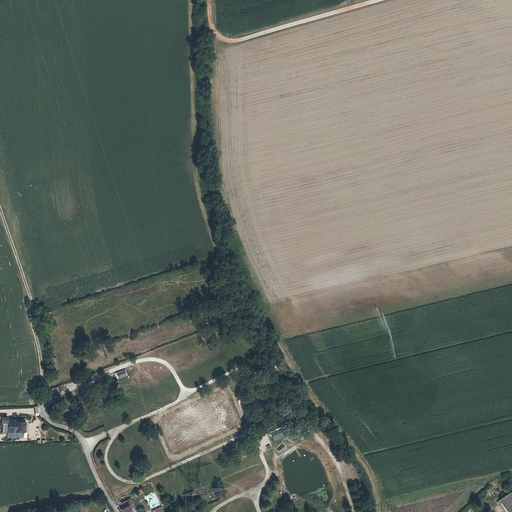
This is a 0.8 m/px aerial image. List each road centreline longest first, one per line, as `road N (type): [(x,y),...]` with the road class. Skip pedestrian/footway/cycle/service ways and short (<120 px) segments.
road 1 (track): [(84,444),(245,366),(253,384),(270,390),(280,428),(305,425),(328,449),(353,511)]
road 2 (track): [(211,511),(267,477),(250,433),(140,482),(117,478),(105,459),(108,447)]
road 3 (track): [(42,408),(44,357),(0,203)]
road 4 (unclassified): [(210,0),(210,26),(234,40),(376,0)]
road 5 (track): [(45,402),(153,359),(170,366),(186,396)]
road 6 (unclassified): [(117,511),(84,444),(42,408)]
